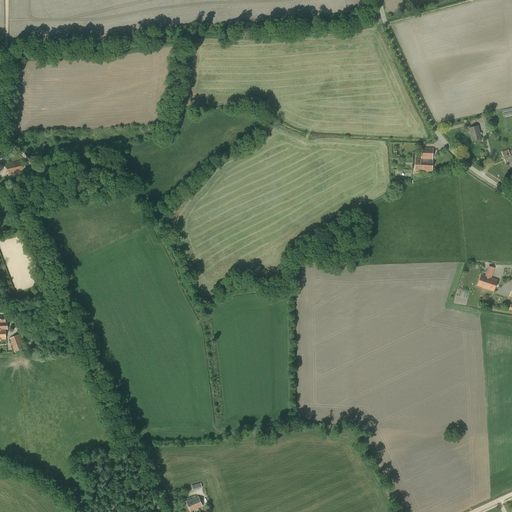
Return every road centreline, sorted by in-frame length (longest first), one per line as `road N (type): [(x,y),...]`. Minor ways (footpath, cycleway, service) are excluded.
road 1 (track): [(159,511),(26,223),(32,166),(2,131),(6,0)]
road 2 (track): [(131,449),(220,444),(210,326),(159,220)]
road 3 (unclassified): [(511,194),(462,161),(434,128),(380,0)]
